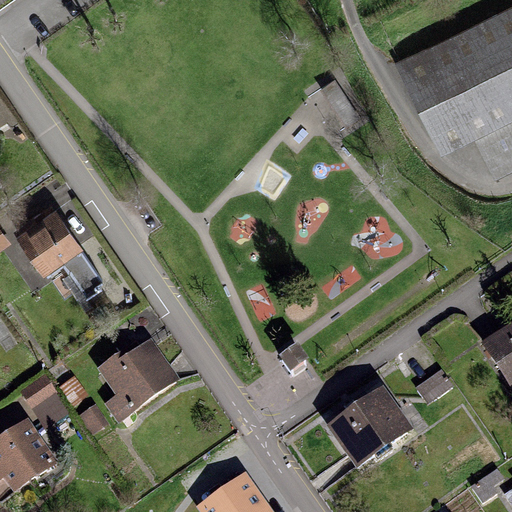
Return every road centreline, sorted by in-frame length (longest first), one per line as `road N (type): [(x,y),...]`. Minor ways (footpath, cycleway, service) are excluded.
road 1 (residential): [(257,439),(0,67)]
road 2 (residential): [(257,439),(478,286)]
